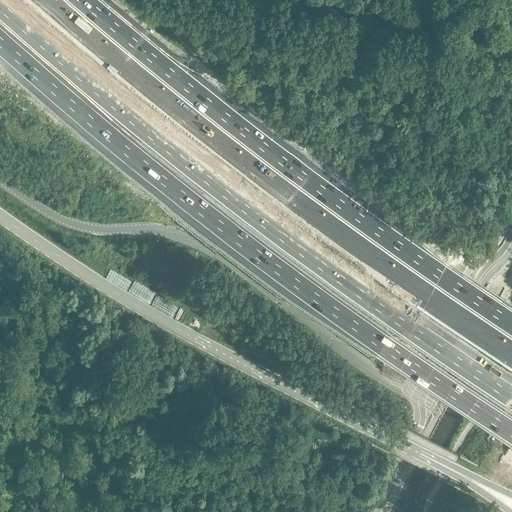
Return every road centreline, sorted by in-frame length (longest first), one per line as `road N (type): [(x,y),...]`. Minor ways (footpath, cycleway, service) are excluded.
road 1 (motorway): [(0,20),(191,177),(511,401)]
road 2 (motorway): [(511,345),(270,170),(62,0)]
road 3 (primary): [(0,216),(185,333),(451,470)]
road 4 (unclassified): [(0,177),(75,224),(193,237),(419,398)]
road 5 (tertiary): [(419,398),(511,234)]
road 6 (unknown): [(429,511),(467,438),(511,385)]
road 7 (tertiary): [(371,511),(415,434),(419,398)]
